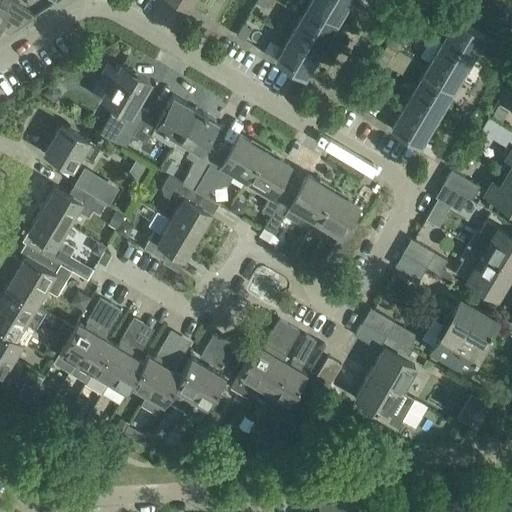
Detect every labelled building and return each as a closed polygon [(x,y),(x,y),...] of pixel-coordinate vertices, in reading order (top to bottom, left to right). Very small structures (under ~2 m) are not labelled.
[(13,0),(8,9),(0,3),(0,25),(10,32),(39,12),(18,0),(13,0)] [(284,4),(276,0),(256,0),(249,12),(263,21),(275,0),(284,5),(284,4)] [(342,9),(325,0),(309,0),(301,15),(329,31),(342,9)] [(347,0),(325,0),(342,9),(347,0)] [(422,0),(411,0),(402,16),(410,21),(422,0)] [(263,21),(249,12),(236,34),(244,39),(250,28),(257,32),(263,21)] [(329,31),(301,15),(289,36),(279,30),(279,31),(316,52),(329,31)] [(410,21),(402,16),(390,38),(402,45),(408,35),(404,32),(410,21)] [(455,18),(442,39),(470,56),(483,34),(455,18)] [(316,52),(279,31),(267,52),(303,74),(316,52)] [(402,45),(390,38),(377,59),(385,64),(402,74),(414,53),(401,46),(402,45)] [(470,56),(442,40),(429,61),(457,77),(470,56)] [(377,59),(364,81),(372,86),(385,64),(377,59)] [(457,77),(429,61),(417,83),(444,99),(457,77)] [(116,106),(113,110),(100,133),(124,147),(132,134),(147,109),(136,103),(149,81),(120,63),(117,69),(107,64),(98,79),(107,85),(100,96),(116,106)] [(444,99),(417,83),(404,104),(432,120),(444,99)] [(366,96),(358,92),(351,103),(359,107),(366,96)] [(155,124),(176,136),(193,106),(172,94),(159,116),(147,109),(132,134),(145,142),(155,124)] [(432,120),(404,104),(391,126),(419,142),(432,120)] [(202,111),(193,106),(176,136),(191,145),(186,154),(194,160),(182,181),(194,188),(202,174),(216,150),(204,143),(217,121),(206,114),(207,113),(203,111),(202,111)] [(511,137),(511,129),(488,116),(480,129),(507,146),(511,137)] [(44,150),(61,160),(71,166),(80,152),(91,159),(99,146),(60,123),(44,150)] [(225,156),(216,150),(202,174),(212,179),(218,168),(230,175),(233,170),(245,177),(263,148),(238,133),(225,156)] [(289,163),(263,148),(245,177),(259,185),(256,190),(268,197),(261,209),(270,215),(284,191),(275,186),(289,163)] [(83,166),(81,170),(74,182),(105,201),(108,203),(118,186),(83,166)] [(443,182),(467,196),(471,198),(480,185),(451,168),(443,182)] [(511,176),(506,173),(499,185),(492,181),(485,193),(511,209),(511,176)] [(293,196),(284,191),(270,215),(265,223),(275,229),(280,220),(287,208),(299,215),(302,210),(314,218),(331,188),(307,174),(293,196)] [(194,188),(182,181),(171,200),(177,204),(169,218),(196,234),(210,211),(196,203),(202,193),(194,188)] [(105,201),(74,182),(68,192),(54,184),(41,207),(67,222),(75,208),(87,216),(92,208),(98,211),(105,201)] [(467,196),(443,182),(435,196),(459,210),(467,196)] [(358,203),(331,188),(314,218),(328,226),(325,231),(337,238),(322,264),(331,269),(353,232),(344,226),(358,203)] [(67,222),(41,207),(28,229),(46,240),(40,250),(71,269),(87,278),(93,267),(70,254),(75,246),(59,236),(67,222)] [(156,210),(148,224),(154,228),(143,246),(164,258),(170,248),(183,256),(196,234),(169,218),(156,210)] [(511,268),(511,234),(485,218),(478,230),(476,229),(467,244),(511,269),(511,268)] [(447,259),(411,237),(402,251),(439,272),(447,259)] [(9,252),(3,262),(44,287),(57,294),(71,269),(40,250),(25,241),(20,250),(24,253),(21,259),(9,252)] [(511,269),(467,244),(459,257),(462,258),(455,270),(496,295),(511,269)] [(100,255),(98,260),(104,264),(110,253),(104,250),(100,255)] [(439,272),(402,251),(394,264),(418,279),(426,265),(439,273),(439,272)] [(5,285),(35,303),(44,287),(3,262),(0,267),(0,274),(8,279),(5,285)] [(0,304),(35,326),(45,309),(35,303),(5,285),(1,292),(0,291),(0,304)] [(77,320),(53,360),(70,370),(76,360),(110,302),(100,296),(83,324),(77,320)] [(497,318),(459,296),(444,322),(482,344),(497,318)] [(120,308),(110,302),(76,360),(92,370),(110,340),(104,336),(120,308)] [(25,342),(35,326),(0,304),(0,327),(22,340),(25,342)] [(394,320),(370,306),(362,320),(386,334),(394,320)] [(116,344),(110,340),(92,370),(109,380),(127,350),(143,321),(133,316),(116,344)] [(255,342),(229,386),(247,396),(255,382),(289,323),(279,318),(262,346),(255,342)] [(386,334),(362,320),(354,334),(378,348),(386,334)] [(482,344),(444,322),(429,347),(467,369),(482,344)] [(299,329),(289,324),(255,382),(271,392),(288,361),(283,358),(299,329)] [(0,349),(12,356),(22,340),(0,327),(0,349)] [(137,333),(109,380),(126,390),(143,360),(137,356),(147,339),(137,333)] [(316,339),(305,333),(289,362),(271,392),(288,402),(306,372),(299,368),(316,339)] [(199,355),(209,361),(216,350),(206,344),(199,355)] [(130,383),(146,392),(164,363),(166,359),(170,352),(160,345),(154,357),(147,353),(130,383)] [(384,347),(369,371),(400,389),(415,365),(384,347)] [(0,376),(12,356),(0,349),(0,376)] [(226,356),(216,350),(209,361),(219,367),(226,356)] [(146,393),(140,404),(157,414),(173,385),(180,372),(174,368),(181,357),(170,352),(166,359),(164,363),(146,392),(146,393)] [(207,365),(190,355),(180,372),(173,385),(165,398),(182,408),(207,365)] [(341,363),(327,355),(311,383),(325,391),(341,363)] [(200,415),(224,375),(207,365),(182,408),(196,416),(200,415)] [(414,397),(400,389),(369,371),(355,395),(385,412),(381,420),(392,426),(398,417),(401,419),(414,397)] [(230,433),(229,435),(235,439),(239,433),(238,432),(232,429),(230,433)] [(371,511),(371,501),(318,504),(318,505),(323,505),(323,511),(371,511)]
